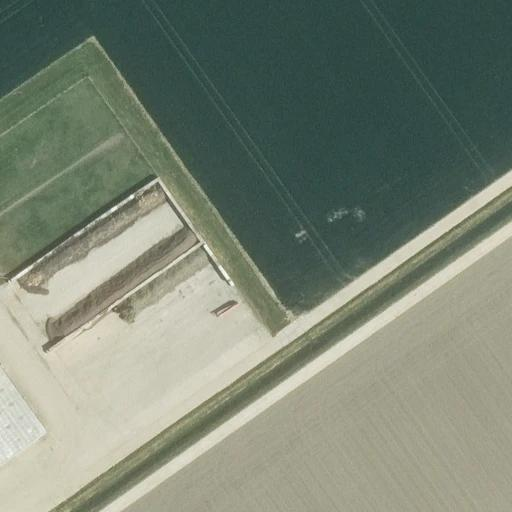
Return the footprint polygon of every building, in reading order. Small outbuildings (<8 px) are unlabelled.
[(141,250),(149,269),(175,258),(167,239),(141,250)] [(91,280),(106,297),(142,266),(127,249),(91,280)] [(198,258),(185,263),(191,280),(204,276),(198,258)] [(135,321),(156,313),(152,303),(131,312),(135,321)] [(204,359),(213,369),(231,353),(211,330),(192,347),(196,352),(190,357),(197,365),(204,359)] [(0,463),(44,432),(0,370),(0,463)] [(119,442),(119,430),(110,430),(109,418),(95,419),(96,443),(119,442)]
